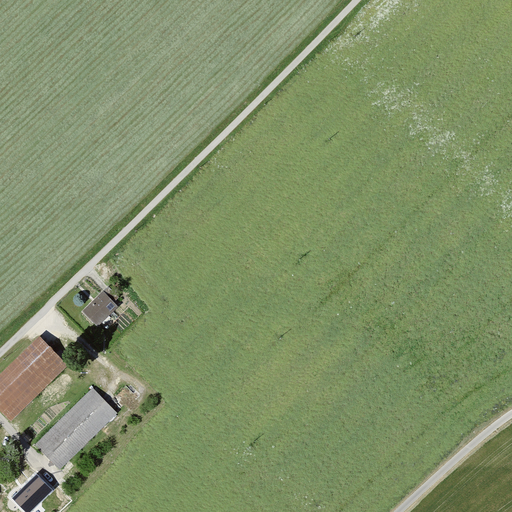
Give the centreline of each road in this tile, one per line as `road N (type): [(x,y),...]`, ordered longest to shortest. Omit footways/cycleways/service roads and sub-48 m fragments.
road 1 (track): [(0,351),(355,0)]
road 2 (track): [(395,511),(511,415)]
